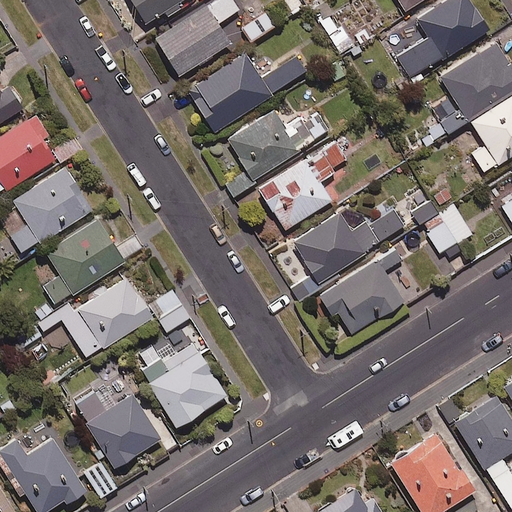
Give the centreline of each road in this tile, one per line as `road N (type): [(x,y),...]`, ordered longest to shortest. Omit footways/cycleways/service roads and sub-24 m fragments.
road 1 (residential): [(52,0),(311,414)]
road 2 (tertiary): [(311,414),(511,286)]
road 3 (tertiary): [(157,511),(311,414)]
